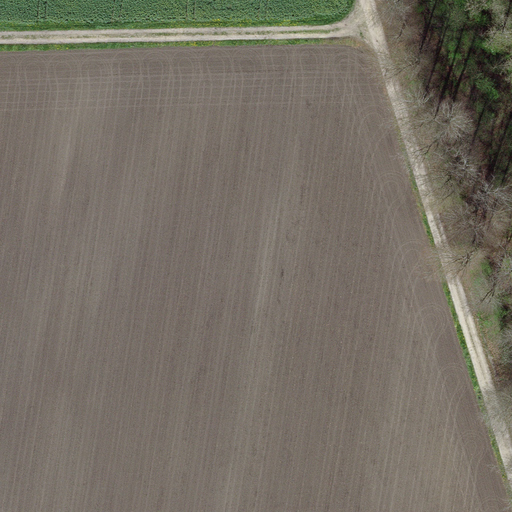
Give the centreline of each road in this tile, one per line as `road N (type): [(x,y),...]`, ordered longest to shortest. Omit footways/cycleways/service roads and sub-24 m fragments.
road 1 (track): [(371,19),(511,460)]
road 2 (track): [(371,19),(302,29),(0,36)]
